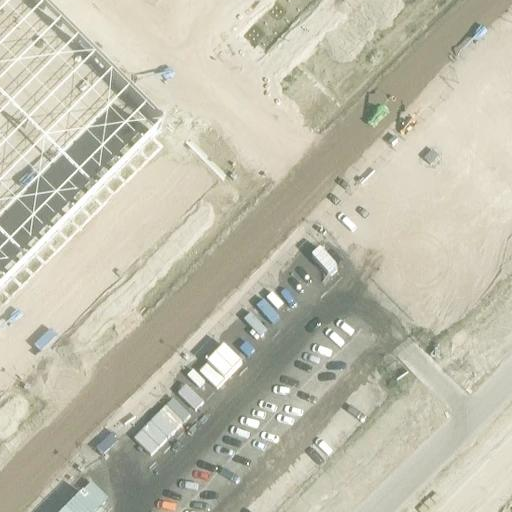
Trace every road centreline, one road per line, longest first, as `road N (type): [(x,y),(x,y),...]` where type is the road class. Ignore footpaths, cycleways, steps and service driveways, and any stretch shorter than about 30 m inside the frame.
road 1 (unclassified): [(511,324),(325,511)]
road 2 (unclassified): [(418,511),(511,417)]
